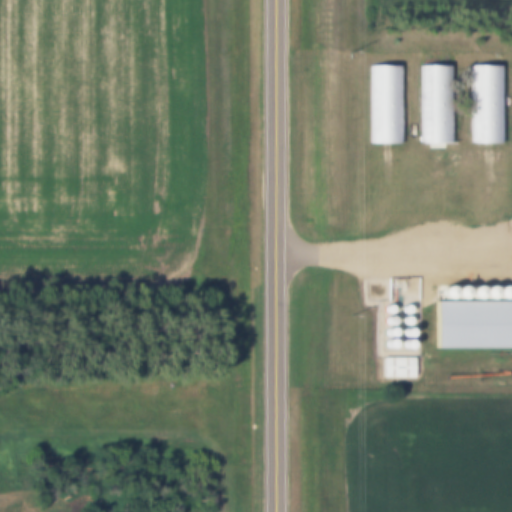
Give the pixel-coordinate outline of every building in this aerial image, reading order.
[(418,136),(417,58),(449,58),(450,136),(418,136)] [(471,137),(470,60),(500,59),(501,136),(471,137)] [(400,137),(370,137),(370,62),(399,62),(400,137)] [(434,342),(434,294),(509,294),(510,342),(434,342)] [(379,352),(410,352),(410,373),(379,373),(379,352)]
